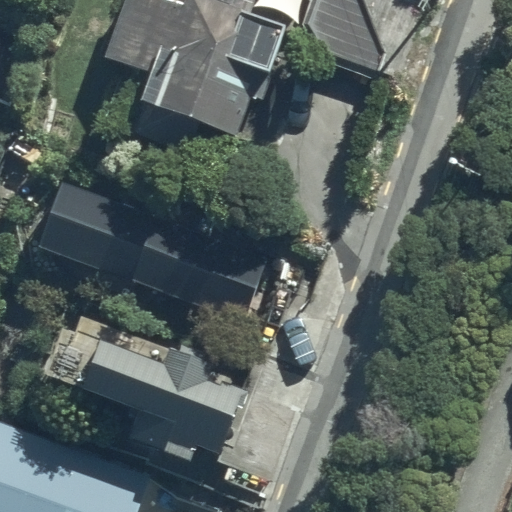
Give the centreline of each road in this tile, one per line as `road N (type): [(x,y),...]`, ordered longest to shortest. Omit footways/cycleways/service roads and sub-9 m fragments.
road 1 (residential): [(298,511),(485,0)]
road 2 (residential): [(461,511),(511,386)]
